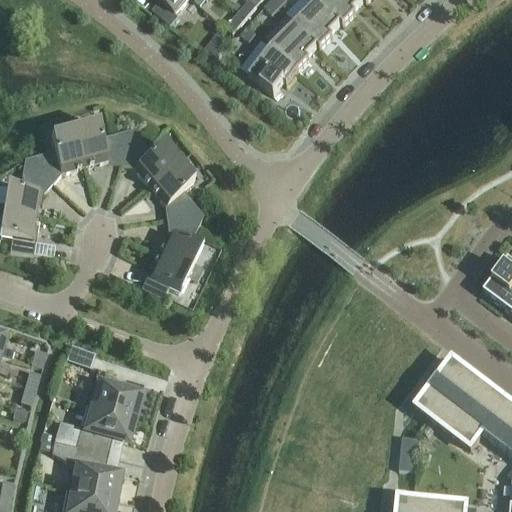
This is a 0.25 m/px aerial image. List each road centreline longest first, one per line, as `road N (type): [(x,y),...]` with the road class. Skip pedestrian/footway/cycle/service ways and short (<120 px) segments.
road 1 (residential): [(464,0),(355,105),(254,247)]
road 2 (unknown): [(270,511),(285,459),(361,335)]
road 3 (residential): [(511,213),(448,296),(511,345)]
road 4 (residential): [(196,364),(157,511)]
road 5 (residential): [(98,237),(85,280),(61,305),(0,291)]
